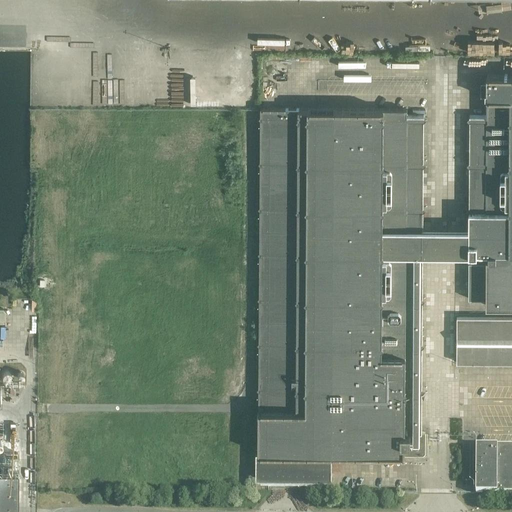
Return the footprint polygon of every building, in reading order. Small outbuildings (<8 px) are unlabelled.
[(511,74),(487,75),(487,116),(486,241),(469,241),(469,254),(469,258),(475,258),(486,258),(486,262),(486,298),(486,306),(511,305),(511,74)] [(407,116),(407,109),(261,108),(259,452),(332,453),(403,453),(410,453),(410,454),(423,454),(424,452),(424,442),(418,442),(418,432),(405,432),(407,116)] [(418,432),(422,432),(423,254),(423,229),(424,116),(407,116),(405,432),(418,432)] [(469,229),(469,241),(486,241),(487,116),(469,116),(469,229)] [(469,241),(469,229),(423,229),(423,254),(469,254),(469,241)] [(486,298),(486,262),(469,262),(468,298),(486,298)] [(511,362),(511,317),(457,317),(457,362),(511,362)] [(11,379),(11,378),(12,377),(12,376),(12,375),(12,374),(11,373),(10,372),(8,371),(7,371),(6,371),(5,372),(4,372),(3,373),(3,374),(2,375),(2,376),(2,377),(3,378),(4,379),(4,380),(5,380),(6,380),(6,381),(7,381),(8,381),(9,380),(10,380),(10,379),(11,379)] [(422,432),(418,432),(418,442),(424,442),(424,452),(423,454),(410,454),(410,453),(403,453),(403,457),(424,457),(427,453),(427,432),(422,432)] [(511,494),(511,447),(476,447),(476,494),(511,494)] [(17,505),(17,452),(5,452),(0,452),(0,504),(5,505),(17,505)] [(332,453),(259,452),(256,452),(256,490),(272,490),(297,490),(332,490),(332,453)]
